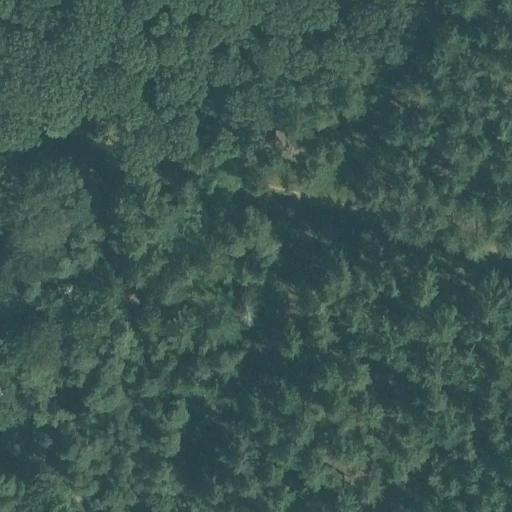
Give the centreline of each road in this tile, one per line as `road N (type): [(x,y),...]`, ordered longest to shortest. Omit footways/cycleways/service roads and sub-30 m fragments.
road 1 (track): [(511,258),(0,117)]
road 2 (tertiary): [(97,511),(0,409)]
